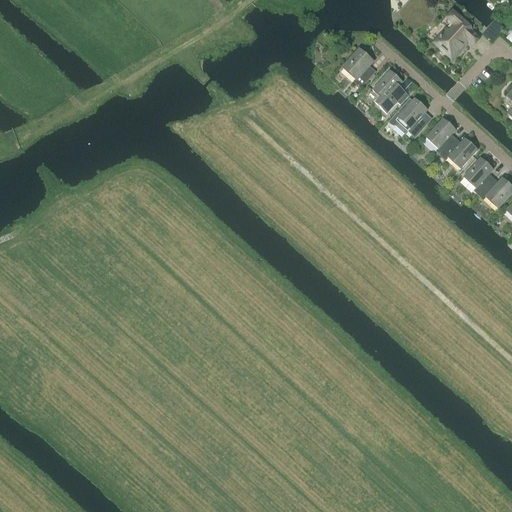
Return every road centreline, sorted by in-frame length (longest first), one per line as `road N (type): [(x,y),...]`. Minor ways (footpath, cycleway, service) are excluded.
road 1 (track): [(211,87),(511,359)]
road 2 (track): [(0,149),(253,0)]
